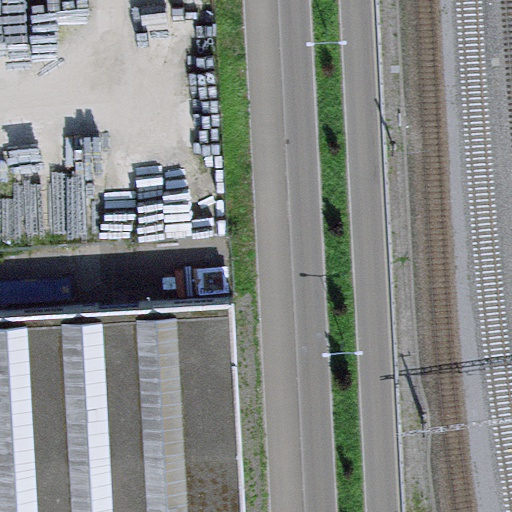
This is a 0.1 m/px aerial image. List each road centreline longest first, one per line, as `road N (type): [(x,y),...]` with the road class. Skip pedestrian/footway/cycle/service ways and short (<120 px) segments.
road 1 (primary): [(383,511),(356,0)]
road 2 (primary): [(293,0),(319,511)]
